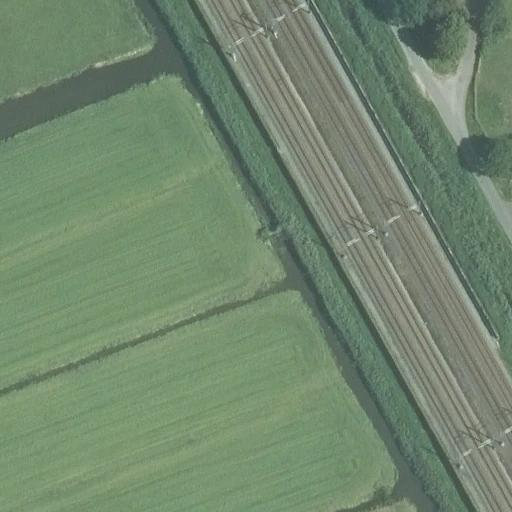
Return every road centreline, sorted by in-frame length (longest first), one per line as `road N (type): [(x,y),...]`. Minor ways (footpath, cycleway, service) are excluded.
road 1 (track): [(181,0),(461,511)]
road 2 (unclassified): [(381,0),(511,232)]
road 3 (track): [(481,0),(446,116)]
